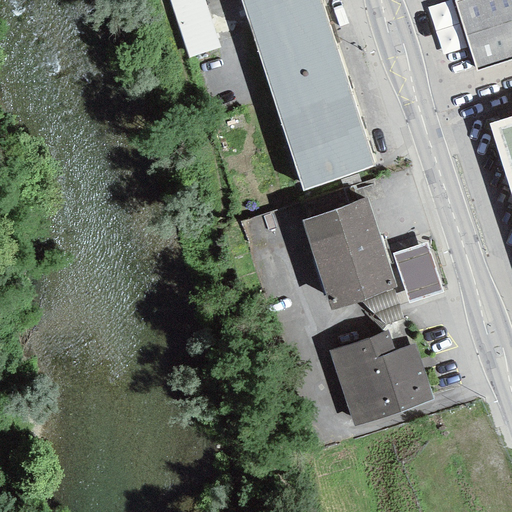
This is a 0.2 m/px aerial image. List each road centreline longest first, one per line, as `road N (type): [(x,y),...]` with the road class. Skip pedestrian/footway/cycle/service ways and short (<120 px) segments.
road 1 (secondary): [(511,402),(378,0)]
road 2 (unknown): [(302,333),(477,298)]
